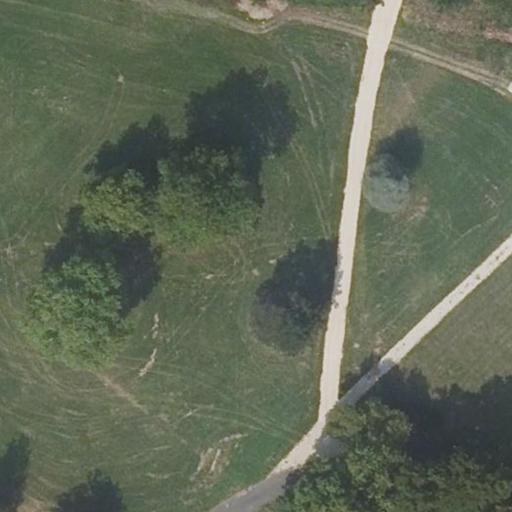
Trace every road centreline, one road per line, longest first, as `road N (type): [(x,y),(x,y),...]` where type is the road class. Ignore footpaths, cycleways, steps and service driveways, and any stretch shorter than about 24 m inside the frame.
road 1 (track): [(268,489),(511,260)]
road 2 (track): [(511,81),(465,55),(206,0)]
